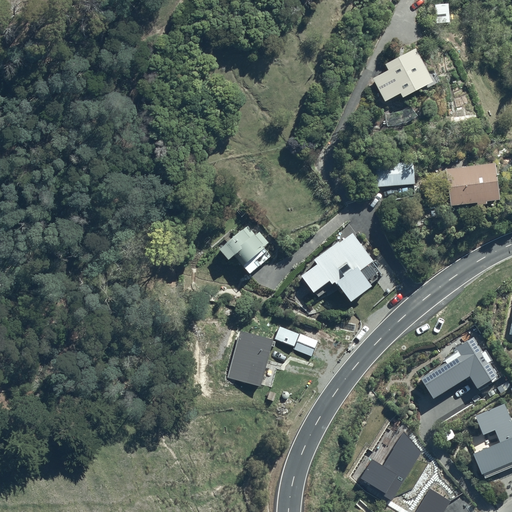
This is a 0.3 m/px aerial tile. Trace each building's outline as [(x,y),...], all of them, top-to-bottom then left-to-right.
[(415,49),(387,62),(403,96),(431,83),(415,49)] [(415,162),(373,164),(374,187),(416,185),(415,162)] [(496,164),(448,171),(452,204),(479,200),(479,204),(502,201),(496,164)] [(235,254),(250,273),(273,256),(266,246),(270,243),(260,230),(256,233),(249,224),(223,244),(224,251),(229,258),(235,254)] [(323,277),(341,303),(377,278),(345,233),(327,246),(340,265),(323,277)] [(316,296),(303,309),(313,318),(326,304),(323,301),(322,302),(316,296)] [(301,332),(281,325),(276,339),(296,346),(295,349),(314,355),(319,342),(300,335),(301,332)] [(483,348),(474,333),(453,346),(456,350),(446,356),(448,360),(425,374),(436,392),(471,371),(481,388),(501,377),(491,359),(494,357),(487,346),(483,348)] [(271,350),(246,344),(243,356),(238,355),(233,373),(264,381),(271,350)] [(511,415),(506,401),(475,414),(482,431),(469,436),(486,477),(511,466),(511,415)]
